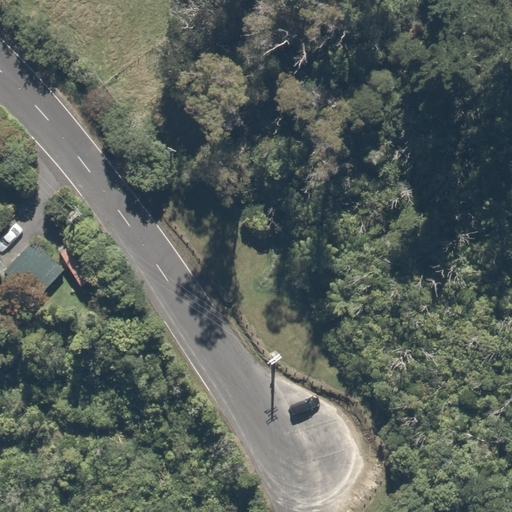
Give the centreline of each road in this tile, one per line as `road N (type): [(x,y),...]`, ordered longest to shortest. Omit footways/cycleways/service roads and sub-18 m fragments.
road 1 (unclassified): [(0,70),(44,113),(162,270),(286,481),(294,511)]
road 2 (track): [(286,481),(434,421),(463,511)]
